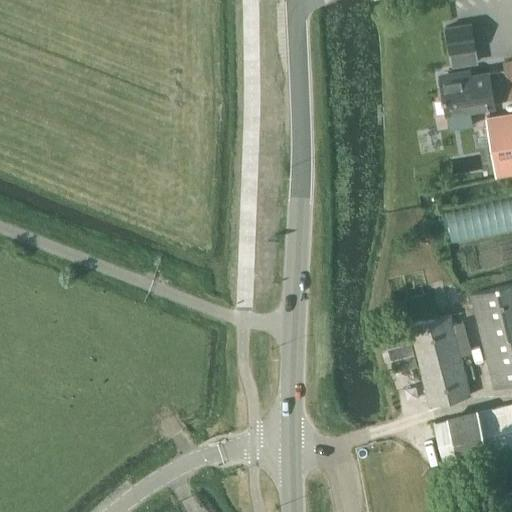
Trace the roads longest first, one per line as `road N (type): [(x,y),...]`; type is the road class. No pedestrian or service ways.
road 1 (tertiary): [(290,327),(301,215),(297,0)]
road 2 (unclassified): [(115,511),(183,464),(290,444)]
road 3 (unknown): [(333,453),(511,398)]
